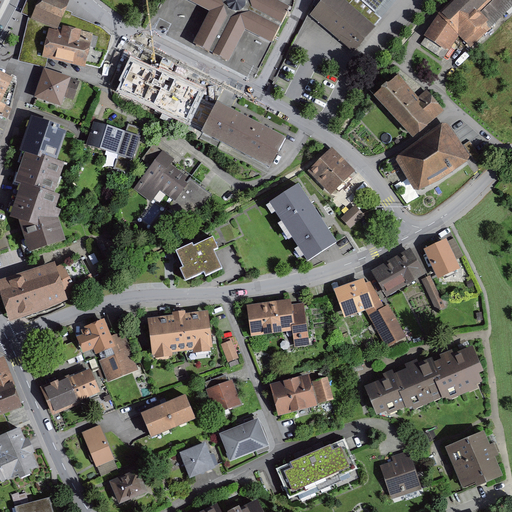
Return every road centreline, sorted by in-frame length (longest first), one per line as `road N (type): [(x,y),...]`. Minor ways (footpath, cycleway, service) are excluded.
road 1 (residential): [(87,0),(133,34),(324,132),(354,157),(411,235)]
road 2 (residential): [(224,291),(113,299),(6,337)]
road 3 (residential): [(411,235),(322,272),(224,291)]
road 4 (tertiary): [(89,511),(6,337)]
road 5 (residential): [(281,453),(224,291)]
road 6 (residential): [(166,511),(281,453)]
road 7 (residential): [(511,157),(465,203),(411,235)]
road 8 (residential): [(0,164),(23,74),(0,55)]
road 9 (residential): [(281,453),(358,424),(393,435)]
